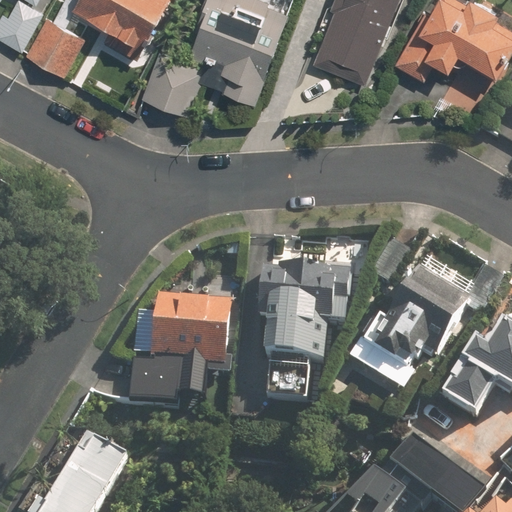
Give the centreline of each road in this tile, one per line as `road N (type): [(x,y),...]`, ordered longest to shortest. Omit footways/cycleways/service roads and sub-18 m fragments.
road 1 (residential): [(151,181),(215,186),(424,171),(511,212)]
road 2 (residential): [(0,442),(151,181)]
road 3 (residential): [(0,106),(151,181)]
